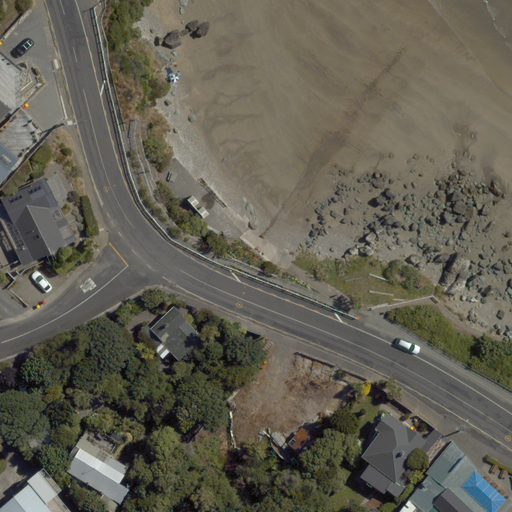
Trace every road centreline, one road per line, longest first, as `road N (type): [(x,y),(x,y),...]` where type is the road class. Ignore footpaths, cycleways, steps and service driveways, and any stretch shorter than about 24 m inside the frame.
road 1 (residential): [(148,244),(206,284),(376,353),(511,432)]
road 2 (residential): [(58,0),(111,187),(148,244)]
road 3 (residential): [(0,343),(76,306),(148,244)]
